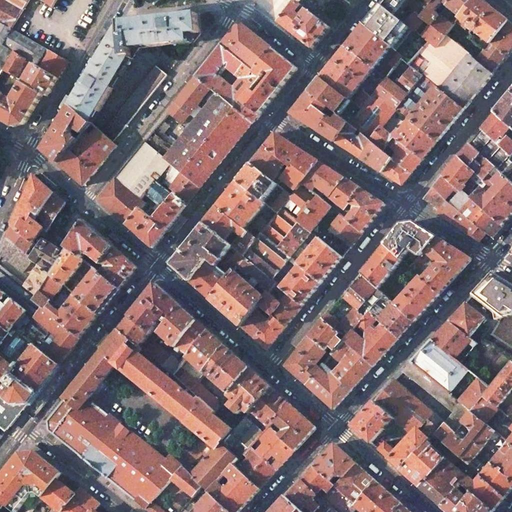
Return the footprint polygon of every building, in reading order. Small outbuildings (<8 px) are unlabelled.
[(0,0),(0,22),(12,29),(12,28),(22,13),(30,0),(0,0)] [(417,13),(400,0),(385,0),(377,11),(365,25),(392,46),(407,26),(417,13)] [(400,0),(417,13),(423,18),(431,8),(437,0),(400,0)] [(453,0),(451,3),(453,5),(443,18),(440,16),(432,26),(432,25),(422,38),(430,44),(437,50),(448,36),(458,23),(475,0),(453,0)] [(437,0),(431,8),(436,12),(443,2),(445,4),(439,12),(442,14),(451,3),(453,0),(437,0)] [(493,7),(483,0),(475,0),(458,23),(465,29),(468,28),(470,30),(472,28),(491,44),(510,22),(493,7)] [(305,7),(298,2),(281,23),(299,37),(314,49),(315,49),(331,28),(309,11),(305,7)] [(436,12),(431,8),(423,18),(425,20),(432,25),(432,26),(440,16),(436,12)] [(202,36),(200,13),(176,16),(149,19),(121,21),(125,59),(134,58),(133,52),(192,45),(192,37),(202,36)] [(423,18),(417,13),(407,26),(418,35),(420,31),(418,29),(425,20),(423,18)] [(125,59),(121,21),(72,105),(93,124),(134,58),(125,59)] [(0,75),(4,69),(14,52),(2,45),(12,29),(0,22),(0,75)] [(511,23),(510,22),(491,44),(496,47),(509,57),(511,53),(511,23)] [(257,36),(241,23),(232,34),(223,45),(257,72),(275,50),(257,36)] [(392,46),(365,25),(357,35),(347,48),(375,69),(391,49),(394,51),(395,49),(392,46)] [(48,49),(12,28),(12,29),(2,45),(14,52),(27,60),(36,65),(38,66),(48,49)] [(477,61),(448,36),(437,50),(430,44),(410,66),(466,110),(482,90),(494,75),(477,61)] [(252,90),(259,82),(260,81),(263,77),(257,72),(223,45),(210,62),(197,78),(221,96),(237,109),(243,101),(252,90)] [(509,57),(496,47),(490,55),(485,51),(477,61),(494,75),(503,64),(509,57)] [(375,69),(347,48),(336,62),(323,78),(353,101),(363,109),(372,98),(362,89),(364,87),(362,86),(375,69)] [(299,69),(275,50),(257,72),(263,77),(263,78),(269,71),(274,76),(259,95),(252,90),(243,101),(261,116),(282,90),(299,69)] [(27,60),(14,52),(4,69),(17,78),(27,60)] [(69,62),(52,52),(42,68),(59,78),(65,68),(69,62)] [(405,57),(399,53),(382,75),(387,79),(403,60),(405,57)] [(38,66),(36,65),(27,81),(25,79),(23,81),(44,94),(48,97),(55,85),(59,78),(42,68),(38,66)] [(168,75),(157,66),(103,133),(114,142),(137,114),(168,75)] [(398,109),(410,120),(439,142),(454,124),(466,110),(410,66),(394,85),(387,79),(377,92),(398,109)] [(192,130),(221,96),(197,78),(185,93),(170,112),(187,127),(192,130)] [(353,101),(323,78),(317,86),(310,93),(329,108),(332,110),(335,112),(340,117),(353,101)] [(44,94),(23,81),(14,98),(11,96),(10,98),(0,92),(0,119),(3,121),(12,127),(27,123),(44,94)] [(398,109),(377,92),(372,98),(363,109),(350,125),(359,131),(363,135),(374,143),(385,152),(387,150),(390,146),(395,140),(382,129),(398,109)] [(511,92),(511,94),(495,113),(509,125),(511,127),(511,92)] [(329,108),(310,93),(293,115),(310,125),(321,133),(331,118),(326,114),(329,108)] [(237,109),(221,96),(192,130),(188,134),(178,146),(167,159),(177,168),(185,174),(203,188),(230,154),(259,118),(261,116),(243,101),(237,109)] [(93,124),(72,105),(59,127),(45,151),(59,163),(79,140),(74,136),(75,135),(73,133),(75,129),(82,133),(81,135),(82,137),(93,124)] [(329,138),(337,143),(350,125),(340,117),(335,112),(333,115),(331,118),(321,133),(329,138)] [(500,136),(509,125),(495,113),(489,121),(482,129),(495,142),(500,136)] [(439,142),(410,120),(401,131),(399,129),(394,136),(396,138),(424,161),(433,150),(439,142)] [(81,138),(106,160),(112,153),(118,146),(114,142),(103,133),(93,124),(82,137),(81,138)] [(359,131),(350,125),(337,143),(350,151),(362,160),(374,143),(363,135),(360,138),(356,135),(359,131)] [(511,157),(495,142),(482,129),(476,136),(470,144),(496,168),(511,182),(511,181),(511,161),(510,160),(511,157)] [(165,141),(154,132),(146,142),(167,159),(178,146),(171,140),(169,143),(166,140),(165,141)] [(301,149),(277,134),(273,140),(267,147),(289,165),(293,168),(284,179),(291,186),(286,192),(293,197),(304,183),(321,162),(301,149)] [(511,140),(508,137),(505,140),(500,136),(495,142),(511,157),(511,156),(511,140)] [(59,163),(85,186),(103,164),(106,160),(81,138),(79,140),(59,163)] [(424,161),(396,138),(395,140),(390,146),(398,153),(394,159),(395,159),(384,174),(390,177),(403,186),(415,171),(424,161)] [(167,159),(146,142),(139,151),(131,161),(156,181),(157,181),(162,185),(167,180),(177,168),(167,159)] [(374,167),(384,174),(395,159),(394,159),(387,154),(385,152),(374,143),(362,160),(374,167)] [(459,158),(485,180),(496,168),(470,144),(465,150),(459,158)] [(260,156),(253,164),(279,185),(284,179),(293,168),(289,165),(267,147),(260,156)] [(485,180),(459,158),(453,165),(443,176),(462,192),(468,186),(466,185),(472,178),(484,188),(489,183),(485,180)] [(117,179),(142,200),(148,193),(156,181),(131,161),(117,179)] [(333,170),(321,162),(304,183),(314,191),(316,188),(317,188),(319,188),(331,198),(346,179),(333,170)] [(279,185),(253,164),(246,174),(239,182),(265,203),(279,185)] [(185,174),(177,168),(167,180),(169,182),(169,181),(175,186),(185,174)] [(511,182),(496,168),(485,180),(489,183),(484,188),(474,200),(503,227),(511,217),(511,182)] [(203,188),(185,174),(175,186),(172,190),(190,204),(198,194),(203,188)] [(36,176),(35,176),(26,196),(22,208),(37,221),(55,193),(36,176)] [(448,202),(461,213),(474,200),(484,188),(472,178),(466,185),(468,186),(462,192),(443,176),(440,180),(435,187),(448,202)] [(112,211),(128,225),(143,209),(147,204),(145,202),(142,200),(117,179),(112,184),(100,200),(112,211)] [(354,184),(346,179),(331,198),(336,202),(333,207),(337,211),(340,213),(343,215),(352,203),(363,189),(354,184)] [(162,185),(157,181),(156,181),(148,193),(150,195),(163,205),(165,206),(174,195),(162,185)] [(265,203),(239,182),(228,196),(219,207),(240,225),(246,230),(267,204),(265,203)] [(293,197),(284,208),(313,232),(321,240),(344,258),(351,249),(327,229),(331,224),(330,219),(337,211),(333,207),(314,191),(304,183),(293,197)] [(435,187),(424,199),(441,210),(448,202),(435,187)] [(387,205),(363,189),(352,203),(358,207),(358,210),(350,221),(364,233),(378,217),(387,205)] [(293,197),(286,192),(272,209),(277,212),(279,214),(284,208),(293,197)] [(55,193),(37,221),(49,232),(67,204),(60,198),(55,193)] [(148,215),(143,209),(128,225),(135,231),(154,248),(173,225),(188,207),(174,195),(165,206),(163,205),(162,205),(155,213),(152,211),(148,215)] [(503,227),(474,200),(461,213),(452,223),(467,234),(480,242),(487,233),(493,238),(499,232),(503,227)] [(461,213),(448,202),(441,210),(437,214),(446,219),(452,223),(461,213)] [(240,225),(219,207),(213,215),(206,224),(227,241),(235,231),(240,225)] [(37,221),(22,208),(17,217),(14,226),(39,247),(44,240),(49,232),(37,221)] [(313,232),(284,208),(279,214),(276,217),(270,225),(263,234),(292,258),(305,242),(313,232)] [(358,240),(364,233),(350,221),(343,215),(340,213),(331,224),(327,229),(351,249),(358,240)] [(270,225),(262,219),(255,227),(263,234),(270,225)] [(104,237),(86,221),(69,248),(83,259),(88,253),(103,265),(104,265),(105,264),(117,248),(104,237)] [(425,229),(416,223),(403,225),(396,234),(386,245),(403,260),(410,251),(413,251),(421,256),(438,237),(425,229)] [(198,234),(192,241),(182,254),(174,264),(174,266),(193,283),(211,261),(217,266),(219,267),(230,276),(235,270),(238,266),(247,274),(252,274),(257,266),(245,256),(234,247),(227,241),(206,224),(198,234)] [(246,230),(240,225),(235,231),(242,236),(234,247),(245,256),(258,240),(246,230)] [(39,247),(14,226),(11,232),(8,239),(27,254),(33,246),(36,248),(32,254),(34,255),(39,247)] [(292,258),(263,234),(258,240),(245,256),(257,266),(278,283),(278,284),(285,276),(280,272),(290,260),(292,258)] [(456,249),(438,237),(421,256),(411,267),(418,274),(427,264),(424,261),(429,255),(432,258),(430,259),(433,261),(434,259),(438,263),(424,279),(441,294),(473,259),(456,249)] [(27,254),(8,239),(5,247),(1,254),(24,272),(33,260),(32,259),(32,258),(27,254)] [(66,253),(44,240),(39,247),(34,255),(32,258),(32,259),(33,260),(40,266),(52,275),(66,253)] [(344,258),(321,240),(313,249),(305,242),(292,258),(302,266),(323,283),(334,269),(344,258)] [(403,260),(386,245),(375,260),(362,275),(379,289),(403,260)] [(83,259),(69,248),(66,253),(52,275),(53,276),(65,286),(79,268),(85,260),(83,259)] [(139,268),(117,248),(105,264),(108,266),(107,267),(106,268),(107,270),(103,275),(122,290),(132,277),(139,268)] [(302,266),(292,258),(290,260),(300,269),(302,266)] [(103,275),(85,260),(79,268),(85,279),(89,282),(84,288),(77,283),(71,291),(77,296),(101,315),(113,300),(122,290),(103,275)] [(217,266),(211,261),(193,283),(203,292),(212,300),(230,276),(219,267),(215,272),(213,271),(217,266)] [(27,287),(0,265),(0,288),(28,311),(15,326),(61,365),(73,349),(82,339),(59,320),(37,302),(40,297),(27,287)] [(52,275),(40,266),(27,287),(40,297),(53,276),(52,275)] [(278,283),(257,266),(252,274),(247,274),(248,276),(262,289),(263,288),(264,289),(270,294),(278,283)] [(323,283),(302,266),(300,269),(290,280),(288,279),(286,281),(288,282),(283,288),(290,294),(304,306),(315,292),(323,283)] [(261,293),(235,270),(230,276),(212,300),(228,315),(242,327),(255,311),(261,305),(270,294),(264,289),(261,293)] [(494,332),(511,343),(511,284),(510,283),(494,273),(473,296),(495,314),(497,320),(499,322),(494,332)] [(371,312),(386,296),(379,289),(362,275),(354,285),(344,297),(354,307),(366,318),(371,312)] [(65,286),(53,276),(40,297),(37,302),(59,320),(63,314),(51,304),(65,286)] [(424,279),(421,277),(411,287),(409,286),(408,288),(410,289),(407,292),(405,290),(403,292),(405,294),(403,296),(397,291),(390,299),(415,322),(430,306),(441,294),(424,279)] [(183,307),(157,284),(144,301),(132,316),(152,334),(163,320),(168,324),(183,307)] [(28,311),(0,288),(0,324),(10,332),(15,326),(28,311)] [(304,306),(290,294),(282,305),(270,294),(261,305),(271,314),(274,316),(287,327),(297,314),(304,306)] [(101,315),(77,296),(72,303),(70,301),(66,305),(68,308),(63,314),(59,320),(82,339),(93,325),(101,315)] [(390,299),(386,296),(371,312),(379,319),(392,305),(394,306),(380,320),(384,324),(400,339),(408,330),(415,322),(390,299)] [(459,311),(450,321),(471,338),(484,324),(485,325),(488,321),(487,320),(466,304),(459,311)] [(191,314),(183,307),(168,324),(161,333),(171,343),(170,344),(172,346),(175,345),(177,348),(199,321),(191,314)] [(366,318),(354,307),(352,309),(354,311),(349,317),(343,324),(330,314),(325,320),(341,334),(347,339),(354,331),(359,325),(366,318)] [(274,316),(271,314),(266,320),(255,311),(242,327),(250,333),(255,338),(274,316)] [(379,319),(371,312),(366,318),(359,325),(372,337),(368,342),(354,331),(347,339),(345,341),(375,366),(388,352),(400,339),(384,324),(378,331),(374,328),(375,326),(374,325),(379,319)] [(152,334),(132,316),(126,323),(121,330),(142,347),(152,334)] [(274,316),(255,338),(268,350),(279,336),(287,327),(274,316)] [(341,334),(325,320),(318,328),(311,337),(327,352),(332,345),(337,350),(344,342),(339,337),(341,334)] [(205,327),(199,321),(177,348),(176,349),(179,352),(182,348),(191,355),(210,331),(205,327)] [(471,338),(450,321),(442,330),(432,340),(461,363),(464,360),(459,356),(471,343),(475,346),(478,344),(471,338)] [(0,343),(10,332),(0,324),(0,343)] [(0,391),(16,404),(31,402),(50,379),(61,365),(15,326),(10,332),(0,343),(0,391)] [(186,422),(187,422),(187,423),(193,428),(217,448),(218,449),(224,443),(223,443),(234,430),(228,426),(224,422),(214,414),(216,412),(192,390),(180,380),(175,375),(163,365),(147,351),(144,349),(142,347),(121,330),(103,352),(94,364),(68,396),(48,421),(49,431),(54,434),(75,407),(80,411),(90,399),(117,365),(186,422)] [(217,338),(210,331),(191,355),(189,357),(201,369),(200,371),(201,372),(203,370),(206,374),(228,347),(217,338)] [(154,336),(144,349),(147,351),(154,342),(157,338),(154,336)] [(327,352),(311,337),(286,366),(297,376),(307,385),(323,369),(321,368),(317,363),(323,356),(328,360),(332,356),(327,352)] [(461,363),(432,340),(423,349),(412,362),(451,393),(470,370),(461,363)] [(375,366),(345,341),(344,342),(337,350),(332,356),(328,360),(325,364),(331,370),(337,362),(341,366),(348,357),(353,362),(342,374),(339,377),(352,390),(365,377),(375,366)] [(171,356),(154,342),(147,351),(163,365),(171,356)] [(239,358),(228,347),(206,374),(199,382),(199,383),(201,385),(209,375),(212,377),(210,379),(212,380),(214,378),(218,382),(216,384),(218,386),(220,384),(229,392),(220,402),(222,404),(252,369),(239,358)] [(183,364),(172,354),(171,356),(163,365),(175,375),(183,364)] [(451,393),(412,362),(403,372),(413,380),(414,380),(454,412),(446,422),(447,423),(446,423),(455,432),(463,422),(472,412),(473,410),(460,400),(451,393)] [(511,390),(511,362),(491,388),(484,396),(498,408),(511,390)] [(319,395),(335,410),(345,399),(352,390),(339,377),(331,370),(325,364),(321,368),(323,369),(307,385),(319,395)] [(262,378),(252,369),(222,404),(216,412),(214,414),(224,422),(231,415),(229,410),(227,409),(230,407),(239,414),(228,426),(234,430),(247,416),(252,411),(273,387),(262,378)] [(199,382),(186,372),(180,380),(192,390),(199,383),(199,382)] [(491,388),(479,378),(460,400),(473,410),(484,396),(491,388)] [(387,390),(375,402),(394,419),(413,435),(420,428),(432,439),(436,435),(446,423),(447,423),(446,422),(396,379),(387,390)] [(201,385),(199,383),(192,390),(216,412),(222,404),(220,402),(201,385)] [(282,396),(273,387),(252,411),(267,425),(261,430),(265,434),(271,427),(276,421),(291,404),(282,396)] [(16,421),(31,402),(16,404),(0,391),(0,423),(8,430),(16,421)] [(498,408),(484,396),(473,410),(472,412),(485,423),(496,410),(498,408)] [(75,407),(54,434),(82,457),(101,472),(108,478),(126,492),(133,498),(147,509),(150,511),(164,511),(156,505),(153,502),(173,479),(194,496),(203,486),(192,476),(192,475),(171,455),(167,461),(163,458),(90,399),(80,411),(75,407)] [(394,419),(375,402),(364,414),(353,426),(372,443),(394,419)] [(303,415),(291,404),(276,421),(286,431),(281,436),(296,451),(318,428),(303,415)] [(498,408),(496,410),(504,416),(502,419),(504,421),(508,416),(505,413),(498,408)] [(463,422),(470,428),(473,432),(467,441),(461,439),(454,433),(446,443),(455,451),(477,472),(483,476),(506,497),(511,489),(511,444),(510,443),(485,423),(472,412),(463,422)] [(261,430),(247,416),(234,430),(223,443),(224,443),(242,459),(244,457),(252,447),(265,434),(261,430)] [(455,432),(446,423),(436,435),(446,444),(446,443),(454,433),(455,432)] [(281,436),(271,427),(265,434),(252,447),(278,471),(287,461),(296,451),(281,436)] [(432,439),(420,428),(413,435),(397,452),(386,442),(379,450),(403,471),(430,441),(432,439)] [(432,443),(430,441),(403,471),(413,480),(422,488),(448,459),(431,444),(432,443)] [(220,481),(226,474),(235,465),(236,466),(242,459),(224,443),(218,449),(217,448),(192,475),(192,476),(203,486),(210,492),(220,481)] [(345,477),(357,463),(347,454),(336,444),(315,467),(336,486),(345,477)] [(278,471),(252,447),(244,457),(245,458),(247,456),(251,460),(241,471),(261,489),(270,480),(278,471)] [(465,484),(472,477),(477,472),(455,451),(448,459),(422,488),(433,498),(444,508),(461,490),(463,487),(465,484)] [(13,464),(0,481),(0,499),(6,504),(16,511),(18,511),(33,493),(39,492),(45,497),(52,487),(53,486),(58,480),(63,474),(49,463),(36,452),(22,454),(13,464)] [(359,480),(367,472),(357,463),(345,477),(354,485),(355,484),(355,485),(360,480),(359,480)] [(236,466),(235,465),(226,474),(232,480),(232,483),(228,488),(225,487),(223,486),(224,484),(220,481),(210,492),(231,511),(239,511),(250,500),(261,489),(241,471),(236,466)] [(330,506),(337,511),(353,511),(358,506),(336,486),(315,467),(308,475),(303,481),(317,494),(325,501),(330,506)] [(370,475),(367,472),(359,480),(360,480),(355,485),(355,484),(354,485),(345,477),(336,486),(358,506),(378,481),(370,475)] [(506,497),(483,476),(477,482),(472,477),(465,484),(470,488),(476,494),(495,511),(501,504),(506,497)] [(52,487),(45,497),(63,511),(110,511),(108,510),(81,488),(76,494),(58,480),(53,486),(52,487)] [(317,494),(303,481),(295,489),(288,497),(303,511),(307,506),(314,511),(315,511),(321,506),(313,499),(317,494)] [(389,492),(378,481),(358,506),(365,511),(397,511),(403,505),(389,492)] [(205,501),(195,511),(231,511),(210,492),(203,486),(194,496),(185,507),(190,511),(202,498),(205,501)] [(494,511),(495,511),(476,494),(471,498),(461,490),(444,508),(449,511),(494,511)] [(303,511),(288,497),(277,508),(273,511),(303,511)]
